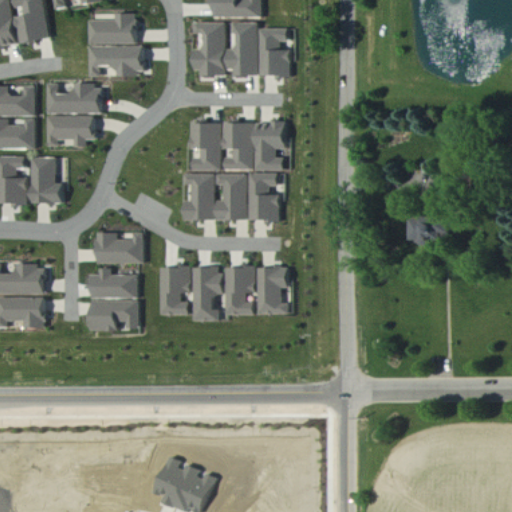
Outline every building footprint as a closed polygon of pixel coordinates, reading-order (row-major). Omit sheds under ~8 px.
[(56,40),(49,0),(19,0),(21,9),(29,8),(31,17),(19,19),(15,0),(0,0),(0,49),(25,46),(25,45),(56,40)] [(60,0),(62,10),(73,8),(72,0),(86,0),(87,4),(112,0),(60,0)] [(265,0),(218,0),(219,19),(266,18),(265,0)] [(141,45),(141,14),(121,15),(121,21),(94,21),(95,46),(141,45)] [(230,23),(199,23),(199,35),(210,35),(210,50),(199,50),(199,71),(204,71),(204,77),(230,77),(230,23)] [(263,77),(262,24),(237,24),(237,50),(234,50),(234,77),(263,77)] [(264,77),(295,77),(295,51),(286,51),(286,43),(293,43),(293,30),(265,29),(264,77)] [(121,76),(149,76),(148,46),(94,47),(95,78),(106,78),(106,68),(121,68),(121,76)] [(106,116),(106,86),(79,86),(79,94),(64,94),(64,84),(53,84),(52,116),(106,116)] [(0,118),(40,118),(40,87),(28,87),(28,97),(14,97),(14,87),(0,87),(0,118)] [(99,117),(53,117),(53,147),(64,147),(64,141),(79,141),(79,148),(92,148),(91,141),(100,141),(99,117)] [(40,120),(29,120),(29,127),(14,126),(14,120),(0,120),(0,149),(40,151),(40,120)] [(230,172),(258,171),(258,123),(228,123),(228,150),(238,150),(238,160),(230,160),(230,172)] [(291,123),(260,123),(261,172),(289,172),(289,158),(281,158),(281,151),(291,150),(291,123)] [(225,124),(195,124),(195,150),(205,150),(206,159),(198,159),(198,172),(226,171),(225,124)] [(29,158),(1,157),(1,205),(31,206),(32,179),(22,179),(23,171),(29,171),(29,158)] [(36,205),(67,205),(67,184),(60,184),(60,159),(37,158),(36,205)] [(282,174),(253,174),(255,222),(285,222),(285,196),(276,196),(275,187),(283,187),(282,174)] [(220,176),(190,175),(190,186),(197,186),(196,202),(189,202),(189,222),(220,222),(220,176)] [(252,222),(252,175),(222,175),(221,187),(229,187),(229,202),(222,202),(221,221),(252,222)] [(458,235),(458,217),(419,217),(419,242),(428,242),(428,247),(441,247),(441,241),(450,241),(450,235),(458,235)] [(148,234),(137,234),(137,241),(121,241),(122,234),(101,234),(101,264),(147,265),(148,234)] [(0,296),(48,296),(48,267),(21,267),(21,275),(6,275),(6,265),(0,264),(0,296)] [(165,316),(193,316),(193,303),(185,303),(185,295),(195,294),(194,268),(164,269),(165,316)] [(230,269),(231,316),(258,316),(258,302),(251,302),(251,295),(261,294),(260,268),(230,269)] [(142,300),(141,276),(116,276),(115,269),(103,269),(103,277),(95,277),(95,300),(142,300)] [(197,269),(198,322),(220,321),(220,296),(227,296),(226,269),(197,269)] [(263,315),(293,315),(292,292),(293,292),(293,269),(263,269),(263,315)] [(48,299),(2,298),(1,330),(13,330),(13,322),(28,322),(28,330),(48,330),(48,299)] [(143,302),(96,301),(95,316),(92,316),(92,333),(121,333),(121,323),(129,323),(129,330),(142,330),(143,302)]
